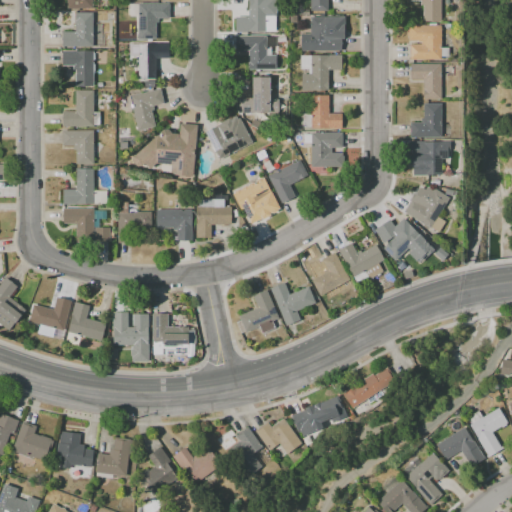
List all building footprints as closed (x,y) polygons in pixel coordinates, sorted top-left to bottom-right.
[(92,0),(92,9),(67,9),(66,0),(92,0)] [(248,0),(276,0),(276,32),(265,32),(265,31),(249,31),(249,32),(235,32),(235,17),(247,17),(247,6),(248,6),(248,0)] [(310,11),(310,0),(327,0),(327,11),(310,11)] [(409,0),(441,0),(441,22),(422,21),(423,6),(420,6),(420,1),(409,1),(409,0)] [(138,40),(137,17),(129,17),(129,4),(168,4),(169,19),(158,19),(158,23),(155,23),(155,39),(138,40)] [(75,13),(92,13),(92,47),(62,47),(62,32),(75,32),(75,13)] [(301,51),(300,34),(310,34),(310,17),(344,17),(344,39),(341,39),(341,51),(301,51)] [(409,60),(409,45),(421,45),(421,42),(418,42),(418,41),(408,41),(408,37),(407,37),(407,31),(408,31),(408,26),(441,26),(441,48),(447,48),(447,57),(441,57),(441,60),(409,60)] [(235,36),(266,36),(266,56),(276,56),(276,71),(248,71),(248,52),(235,52),(235,36)] [(138,79),(137,57),(128,57),(128,44),(168,44),(169,59),(156,59),(156,70),(155,70),(155,79),(138,79)] [(62,51),(76,51),(92,51),(92,86),(75,86),(75,70),(72,70),(72,66),(62,66),(62,51)] [(328,91),(301,91),(301,74),(308,74),(308,70),(300,70),(300,55),(341,55),(341,70),(328,70),(328,91)] [(423,99),(424,91),(423,91),(423,79),(410,79),(410,64),(441,64),(441,99),(423,99)] [(238,113),(238,98),(252,98),(252,78),(269,78),(269,95),(276,95),(276,99),(278,99),(278,113),(268,113),(268,112),(253,112),(253,113),(238,113)] [(129,96),(159,89),(163,104),(152,106),(153,110),(151,111),(155,127),(137,131),(129,96)] [(75,91),(92,91),(93,127),(62,127),(62,112),(75,112),(75,91)] [(342,130),(327,130),(327,129),(310,129),(310,127),(302,127),(302,114),(310,114),(310,96),(328,96),(328,114),(341,114),(342,130)] [(409,138),(409,123),(420,123),(420,119),(423,119),(423,104),(441,104),(441,138),(409,138)] [(239,118),(252,142),(219,160),(205,132),(220,124),(220,123),(229,118),(230,119),(235,116),(237,119),(239,118)] [(156,163),(150,169),(144,163),(141,166),(136,166),(133,162),(133,157),(156,136),(159,136),(160,133),(164,129),(168,130),(172,134),(179,134),(180,124),(197,125),(195,150),(194,150),(194,154),(192,177),(190,177),(179,176),(180,176),(174,175),(174,173),(170,173),(171,164),(156,163)] [(62,131),(92,131),(93,164),(75,165),(75,150),(73,150),(73,146),(62,146),(62,131)] [(342,133),(342,148),(331,148),(331,153),(342,153),(342,156),(343,156),(343,164),(342,164),(342,167),(310,167),(310,145),(311,145),(311,133),(342,133)] [(441,175),(424,175),(424,157),(410,157),(410,141),(424,142),(450,142),(450,151),(447,151),(447,159),(441,159),(441,175)] [(281,203),(267,176),(299,160),(307,176),(289,186),(294,197),(281,203)] [(75,169),(92,169),(93,191),(106,191),(106,204),(76,204),(63,205),(62,189),(76,189),(75,169)] [(232,194),(233,193),(234,191),(238,189),(239,190),(240,190),(240,188),(245,186),(246,186),(247,185),(251,182),(253,183),(255,182),(255,180),(260,178),(261,179),(263,178),(270,192),(271,192),(279,208),(276,210),(277,211),(272,213),(271,212),(269,214),(270,215),(262,219),(261,219),(250,224),(242,209),(240,210),(232,194)] [(429,229),(403,212),(411,199),(423,206),(434,189),(449,198),(437,217),(445,222),(438,233),(430,228),(429,229)] [(195,207),(198,207),(198,199),(213,199),(213,207),(230,207),(230,225),(210,225),(210,238),(195,238),(195,224),(195,207)] [(117,243),(117,203),(128,202),(128,205),(138,205),(138,212),(150,212),(151,230),(134,230),(134,243),(117,243)] [(62,209),(93,209),(93,242),(75,242),(75,224),(62,224),(62,209)] [(156,210),(191,210),(191,241),(176,241),(176,230),(172,230),(172,228),(156,229),(156,210)] [(395,261),(383,248),(398,234),(389,224),(400,214),(433,249),(422,260),(409,247),(395,261)] [(94,228),(109,227),(109,242),(94,242),(94,228)] [(353,278),(337,250),(351,243),(356,252),(360,250),(361,253),(375,245),(384,260),(377,264),(382,272),(369,279),(364,271),(353,278)] [(319,297),(311,281),(324,274),(322,272),(326,270),(321,260),(333,253),(349,280),(319,297)] [(0,284),(5,278),(17,287),(9,298),(25,310),(9,331),(0,324),(0,284)] [(285,326),(269,289),(283,283),(288,295),(307,287),(314,304),(295,311),(299,320),(285,326)] [(245,333),(243,328),(239,330),(235,322),(239,321),(238,316),(257,308),(252,296),(266,290),(278,319),(271,322),(274,328),(261,334),(259,327),(245,333)] [(28,322),(33,305),(53,310),(56,297),(71,301),(63,331),(28,322)] [(67,333),(75,302),(89,306),(86,319),(106,324),(101,341),(67,333)] [(113,345),(113,328),(112,328),(112,313),(128,313),(128,327),(133,327),(133,314),(148,314),(148,362),(132,362),(132,356),(131,356),(131,350),(132,350),(132,345),(113,345)] [(153,355),(153,345),(152,345),(152,314),(167,314),(167,327),(188,327),(188,330),(195,330),(195,355),(153,355)] [(38,337),(46,339),(44,345),(36,343),(38,337)] [(511,373),(510,373),(509,376),(500,374),(502,359),(511,361),(511,373)] [(352,409),(342,393),(352,386),(353,387),(359,383),(358,382),(365,377),(365,379),(372,374),(374,377),(387,368),(395,380),(380,390),(384,396),(370,405),(366,400),(352,409)] [(497,384),(490,382),(491,376),(499,377),(497,384)] [(291,416),(305,410),(304,408),(313,405),(321,402),(322,403),(338,396),(347,417),(333,423),(331,419),(322,423),(324,429),(303,438),(300,432),(298,432),(291,416)] [(487,458),(486,456),(487,455),(477,438),(478,438),(470,425),(472,423),(468,417),(479,411),(482,417),(498,408),(501,414),(504,413),(506,417),(504,418),(507,423),(492,432),(501,447),(502,446),(503,448),(487,458)] [(2,455),(0,454),(0,414),(19,421),(14,435),(10,433),(2,455)] [(287,454),(280,444),(269,451),(255,430),(268,421),(272,427),(285,418),(302,444),(287,454)] [(46,461),(33,457),(33,459),(13,452),(14,451),(12,450),(22,422),(37,426),(34,434),(41,436),(41,435),(52,439),(51,440),(54,441),(46,461)] [(246,478),(227,450),(239,441),(235,436),(248,427),(262,446),(260,448),(270,461),(262,467),(246,478)] [(469,467),(469,466),(470,465),(461,451),(446,460),(436,445),(464,427),(476,447),(477,447),(483,457),(484,456),(485,457),(469,467)] [(56,467),(58,456),(57,456),(58,443),(59,443),(61,431),(81,434),(79,445),(84,445),(84,449),(94,450),(93,455),(94,455),(94,458),(93,458),(92,467),(71,465),(70,469),(56,467)] [(112,479),(96,477),(96,472),(95,472),(97,453),(109,455),(109,449),(113,450),(115,438),(133,440),(131,454),(129,453),(126,476),(117,475),(117,477),(113,476),(112,479)] [(196,483),(186,469),(182,471),(172,457),(185,448),(192,458),(197,454),(195,451),(206,444),(221,466),(196,483)] [(153,496),(144,484),(145,483),(142,480),(143,479),(140,475),(148,469),(149,471),(155,466),(148,456),(160,447),(170,462),(168,463),(178,478),(153,496)] [(430,505),(414,487),(415,487),(406,477),(408,475),(403,470),(417,459),(421,463),(432,453),(442,465),(443,464),(449,471),(440,479),(439,478),(435,481),(432,477),(429,480),(442,495),(430,505)] [(421,511),(409,511),(402,504),(392,511),(385,511),(376,502),(386,493),(381,488),(393,477),(398,483),(401,480),(412,492),(413,491),(426,506),(427,507),(421,511)] [(35,511),(0,511),(0,494),(4,484),(18,489),(15,497),(27,501),(29,496),(40,501),(35,511)] [(44,511),(67,511),(49,503),(44,511)]
